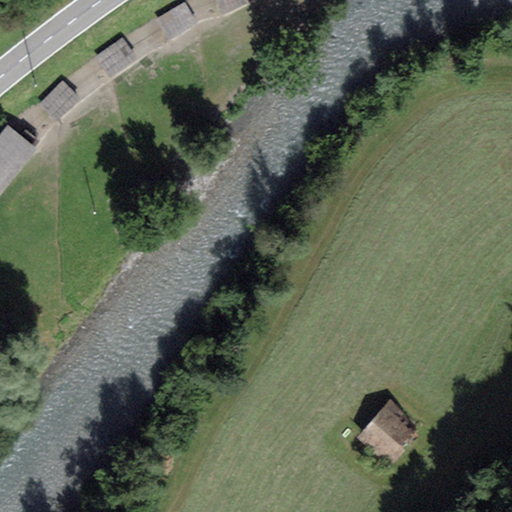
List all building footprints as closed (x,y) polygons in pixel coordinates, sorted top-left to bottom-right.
[(250,6),(247,0),(219,0),(224,15),(250,6)] [(196,25),(183,3),(158,17),(171,40),(196,25)] [(140,58),(126,37),(98,56),(112,77),(140,58)] [(81,98),(65,81),(42,104),(58,121),(81,98)] [(0,186),(31,149),(7,130),(0,139),(0,186)] [(386,459),(418,423),(395,403),(367,435),(377,443),(373,448),(386,459)]
